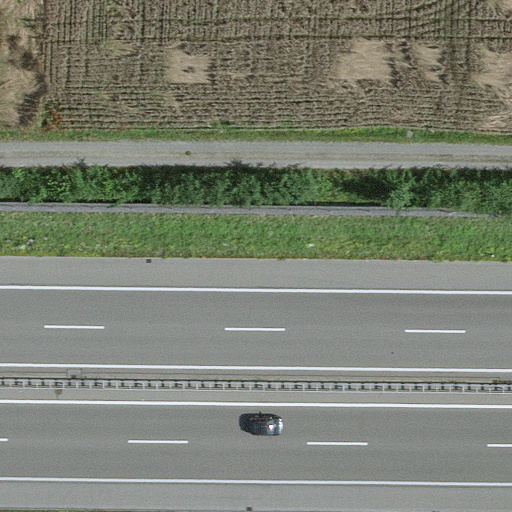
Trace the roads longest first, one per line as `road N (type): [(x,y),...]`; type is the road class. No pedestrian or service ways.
road 1 (motorway): [(511,336),(0,329)]
road 2 (motorway): [(0,441),(511,448)]
road 3 (track): [(511,161),(0,158)]
